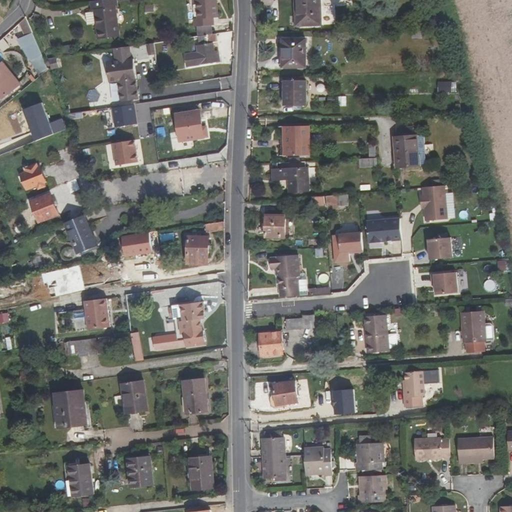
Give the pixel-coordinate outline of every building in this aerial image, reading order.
[(101,0),(91,2),(92,11),(94,10),(99,40),(120,37),(116,8),(118,7),(117,0),(101,0)] [(218,18),(217,0),(193,0),(193,3),(197,3),(198,18),(198,21),(195,21),(195,27),(198,27),(211,26),(214,26),(213,18),(218,18)] [(298,0),(299,26),(322,26),(320,0),(298,0)] [(5,46),(32,31),(26,17),(1,40),(5,46)] [(198,27),(198,36),(212,35),(211,26),(198,27)] [(413,31),(413,38),(428,38),(428,30),(413,31)] [(19,40),(31,61),(43,56),(33,33),(19,40)] [(199,44),(218,41),(217,34),(212,35),(198,37),(199,44)] [(285,40),(285,67),(306,67),(306,40),(285,40)] [(147,45),(151,71),(158,70),(154,44),(147,45)] [(198,53),(186,55),(188,67),(216,62),(220,61),(219,51),(215,51),(213,44),(197,46),(198,53)] [(114,49),(116,62),(107,63),(110,83),(120,82),(123,103),(138,101),(135,79),(137,79),(134,60),(132,60),(130,47),(114,49)] [(0,65),(0,94),(3,99),(20,85),(3,63),(0,65)] [(306,81),(285,82),(285,105),(306,106),(306,81)] [(439,81),(438,92),(452,93),(452,81),(439,81)] [(113,109),(116,128),(138,124),(135,106),(113,109)] [(181,142),(208,138),(206,127),(203,128),(201,111),(176,115),(181,142)] [(308,126),(285,127),(285,147),(287,147),(287,156),(309,156),(308,126)] [(413,136),(413,128),(398,129),(399,137),(413,136)] [(419,154),(417,136),(413,136),(399,137),(395,138),(397,168),(423,166),(422,154),(419,154)] [(427,166),(425,136),(417,136),(419,154),(422,154),(423,166),(427,166)] [(117,166),(139,163),(135,140),(113,144),(117,166)] [(378,166),(377,158),(376,158),(370,159),(359,159),(360,161),(360,167),(378,166)] [(307,167),(306,162),(275,164),(275,169),(273,169),(274,181),(289,180),(290,193),(310,191),(308,167),(307,167)] [(46,187),(45,183),(47,183),(40,167),(38,168),(37,165),(29,168),(29,166),(23,168),(25,173),(21,175),(27,190),(38,186),(39,189),(46,187)] [(445,186),(423,188),(424,195),(421,196),(422,205),(425,205),(425,209),(426,221),(448,219),(445,186)] [(338,195),(339,206),(349,205),(348,194),(338,195)] [(32,203),(40,223),(59,215),(51,195),(32,203)] [(338,195),(326,196),(327,205),(327,209),(339,209),(339,206),(338,195)] [(65,223),(79,255),(97,247),(84,215),(65,223)] [(266,215),(266,238),(286,238),(286,215),(266,215)] [(401,219),(367,222),(369,243),(403,240),(401,219)] [(225,230),(225,222),(206,225),(207,233),(225,230)] [(138,235),(139,243),(157,240),(156,232),(138,235)] [(362,233),(340,235),(341,252),(350,251),(356,251),(356,253),(364,252),(362,233)] [(209,260),(209,237),(188,237),(188,264),(206,265),(206,260),(209,260)] [(453,238),(431,240),(432,260),(455,258),(453,238)] [(316,257),(324,256),(324,248),(315,249),(316,257)] [(41,256),(32,259),(35,268),(44,265),(41,256)] [(277,258),(270,258),(271,270),(276,269),(278,269),(279,274),(281,298),(300,296),(299,277),(300,277),(300,274),(299,256),(277,257),(277,258)] [(506,260),(498,261),(499,271),(507,270),(506,260)] [(457,272),(432,275),(432,282),(436,282),(436,285),(437,295),(458,293),(457,272)] [(307,276),(305,274),(300,274),(300,277),(299,277),(300,296),(309,295),(307,276)] [(85,302),(89,330),(111,327),(107,299),(85,302)] [(205,313),(204,302),(173,306),(174,308),(169,309),(170,317),(175,317),(177,335),(158,337),(160,350),(187,346),(187,347),(206,345),(205,344),(205,343),(206,343),(204,331),(203,331),(201,319),(204,319),(203,313),(205,313)] [(462,313),(464,343),(487,342),(484,311),(462,313)] [(303,316),(303,318),(287,319),(288,329),(317,327),(316,315),(303,316)] [(390,352),(387,316),(366,317),(368,353),(390,352)] [(76,324),(77,331),(87,330),(86,323),(76,324)] [(137,361),(145,360),(139,332),(132,334),(137,361)] [(262,348),(262,357),(284,355),(282,332),(261,334),(261,341),(257,342),(258,348),(262,348)] [(98,355),(96,338),(67,343),(70,356),(79,354),(80,357),(89,356),(98,355)] [(426,396),(433,395),(431,371),(424,372),(426,396)] [(407,398),(404,398),(405,408),(424,406),(423,397),(426,396),(424,372),(406,373),(406,381),(407,398)] [(368,374),(329,375),(330,386),(369,385),(368,374)] [(184,381),(187,414),(209,412),(205,379),(184,381)] [(125,415),(149,411),(144,381),(122,384),(124,396),(122,396),(125,415)] [(274,384),(277,406),(300,403),(296,381),(274,384)] [(354,389),(334,390),(336,414),(355,412),(354,389)] [(55,394),(59,428),(88,425),(84,390),(55,394)] [(265,439),(263,439),(264,457),(285,456),(285,437),(283,438),(282,431),(271,432),(272,438),(265,439)] [(383,470),(383,463),(385,463),(384,443),(371,444),(371,436),(361,437),(361,444),(357,444),(358,464),(356,464),(357,471),(383,470)] [(442,438),(415,440),(416,460),(443,459),(443,458),(451,458),(450,439),(442,440),(442,438)] [(475,463),(475,460),(484,459),(495,459),(494,438),(458,440),(460,464),(475,463)] [(325,474),(325,477),(333,476),(332,450),(325,450),(325,448),(305,449),(307,475),(325,474)] [(264,457),(265,479),(286,478),(285,456),(264,457)] [(131,487),(154,485),(151,457),(128,460),(131,487)] [(212,457),(203,458),(204,462),(191,463),(193,490),(214,488),(212,457)] [(71,472),(74,496),(94,493),(90,465),(70,468),(71,472)] [(360,477),(361,496),(359,497),(359,504),(386,502),(386,495),(388,495),(387,475),(360,477)] [(210,497),(211,508),(226,506),(225,496),(210,497)]
